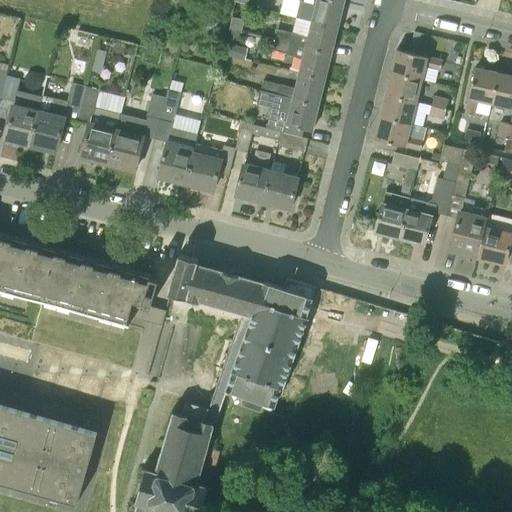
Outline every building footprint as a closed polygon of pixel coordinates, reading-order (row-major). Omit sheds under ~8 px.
[(315,0),(311,21),(338,28),(344,1),(339,0),(315,0)] [(338,28),(311,21),(307,35),(292,31),(291,32),(276,28),(273,38),(332,53),(338,28)] [(298,73),(325,80),(332,53),(273,38),(271,49),(287,53),(287,54),(301,58),(298,73)] [(426,67),(441,71),(443,61),(396,49),(391,72),(423,79),(426,67)] [(478,102),(491,105),(499,73),(475,67),(465,114),(475,117),(478,102)] [(0,101),(1,97),(6,99),(12,76),(7,75),(7,72),(0,70),(0,101)] [(385,94),(417,102),(420,92),(423,79),(391,72),(385,94)] [(260,91),(319,105),(325,80),(298,73),(294,88),(263,80),(260,91)] [(491,105),(501,108),(511,109),(511,75),(499,73),(491,105)] [(31,144),(40,107),(43,96),(18,90),(21,78),(12,76),(6,99),(11,100),(9,108),(12,108),(5,137),(31,144)] [(64,118),(78,122),(88,86),(72,82),(67,101),(52,97),(49,110),(40,107),(31,144),(56,150),(64,118)] [(81,157),(108,164),(121,113),(96,106),(100,89),(88,86),(78,122),(89,125),(81,157)] [(186,184),(195,143),(198,134),(183,130),(179,143),(169,140),(181,92),(168,89),(166,97),(156,139),(167,142),(158,177),(186,184)] [(288,112),(285,125),(312,131),(319,105),(260,91),(258,90),(255,104),(288,112)] [(144,136),(156,139),(166,97),(152,93),(146,116),(147,117),(146,119),(121,113),(108,164),(135,171),(144,136)] [(380,116),(412,124),(415,111),(417,102),(385,94),(380,116)] [(432,106),(446,108),(448,100),(435,96),(432,106)] [(446,108),(432,106),(429,115),(444,119),(446,108)] [(374,139),(421,151),(423,140),(409,137),(412,124),(380,116),(374,139)] [(255,125),(244,122),(242,121),(235,148),(236,149),(248,153),(253,134),(255,125)] [(507,139),(510,124),(500,122),(497,137),(507,139)] [(281,131),(279,140),(278,144),(305,151),(308,138),(281,131)] [(195,143),(186,184),(214,191),(219,171),(229,174),(236,149),(235,148),(223,145),(222,150),(195,143)] [(459,164),(463,148),(445,144),(441,159),(445,160),(459,164)] [(455,182),(452,195),(465,198),(476,152),(463,148),(459,164),(455,182)] [(400,238),(410,198),(420,159),(419,158),(395,152),(392,164),(406,168),(400,196),(385,193),(382,204),(375,232),(400,238)] [(236,196),(263,203),(272,170),(245,163),(236,196)] [(272,170),(263,203),(290,210),(299,177),(272,170)] [(452,195),(455,182),(437,177),(430,203),(410,198),(400,238),(425,244),(432,215),(431,215),(432,211),(447,215),(452,195)] [(477,257),(489,212),(490,209),(474,205),(473,212),(460,209),(450,250),(477,257)] [(511,217),(489,212),(477,257),(505,264),(511,234),(511,232),(511,233),(511,230),(511,217)] [(167,310),(151,306),(159,277),(0,232),(0,287),(145,328),(147,321),(162,325),(167,310)] [(179,253),(169,286),(168,293),(187,298),(187,300),(199,304),(200,302),(240,315),(209,408),(186,402),(182,413),(172,412),(155,470),(146,468),(133,511),(201,511),(209,485),(198,482),(215,425),(224,398),(262,409),(264,403),(276,407),(281,387),(284,388),(309,317),(308,317),(313,297),(316,285),(287,277),(284,287),(265,282),(265,283),(197,264),(199,258),(179,253)] [(511,325),(504,323),(497,350),(511,354),(511,325)] [(0,511),(0,481),(77,503),(97,433),(0,404),(0,511)]
